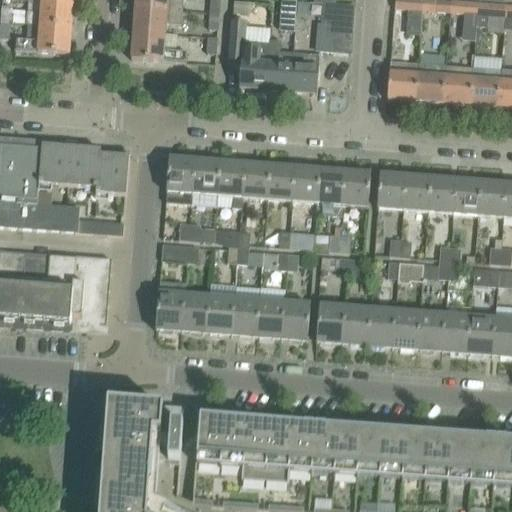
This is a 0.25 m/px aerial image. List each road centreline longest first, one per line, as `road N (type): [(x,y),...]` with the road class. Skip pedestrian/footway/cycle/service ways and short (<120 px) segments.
road 1 (residential): [(511,401),(131,371)]
road 2 (residential): [(131,371),(153,120)]
road 3 (residential): [(364,137),(153,120)]
road 4 (residential): [(511,150),(364,137)]
road 5 (residential): [(364,137),(371,0)]
road 6 (residential): [(131,371),(0,368)]
